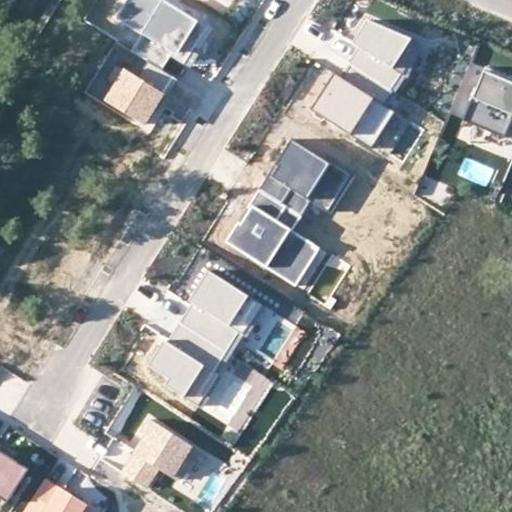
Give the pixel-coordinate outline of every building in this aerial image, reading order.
[(194,24),(156,0),(132,0),(121,19),(175,54),(194,24)] [(438,50),(371,24),(356,44),(381,61),(368,78),(395,95),(405,80),(421,87),(438,50)] [(165,93),(110,58),(91,88),(146,123),(165,93)] [(343,83),(336,78),(313,113),(375,153),(400,115),(387,107),(395,95),(368,78),(353,68),(343,83)] [(511,126),(511,84),(486,74),(466,121),(507,139),(511,126)] [(356,182),(286,141),(273,163),(278,166),(246,220),(242,219),(231,239),(254,252),(250,258),(293,283),(316,244),(301,235),(318,207),(335,218),(356,182)] [(279,316),(212,271),(198,292),(203,295),(167,348),(164,346),(151,365),(174,380),(170,386),(211,413),(236,375),(222,365),(240,339),(257,350),(279,316)] [(0,398),(14,403),(22,375),(0,369),(0,398)] [(194,448),(156,425),(126,475),(149,489),(160,470),(175,479),(194,448)] [(32,471),(0,449),(0,506),(6,510),(32,471)] [(80,511),(85,506),(46,480),(23,511),(80,511)]
